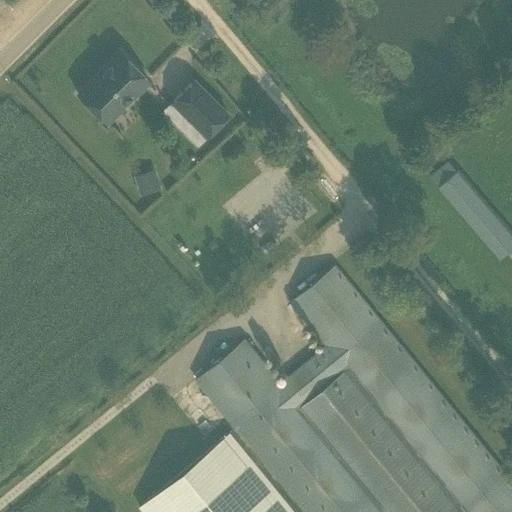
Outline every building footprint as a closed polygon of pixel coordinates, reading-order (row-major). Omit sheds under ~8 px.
[(148,79),(120,51),(77,93),(106,122),(148,79)] [(229,113),(194,78),(169,102),(204,137),(229,113)] [(511,248),(511,234),(457,170),(438,186),(500,259),(511,248)] [(159,190),(155,175),(134,181),(138,196),(159,190)] [(370,245),(363,238),(361,240),(353,246),(360,254),(368,247),(370,245)] [(511,511),(511,479),(339,260),(290,299),(326,344),(282,379),(248,336),(197,375),(305,511),(511,511)] [(142,500),(150,511),(297,511),(237,430),(142,500)]
